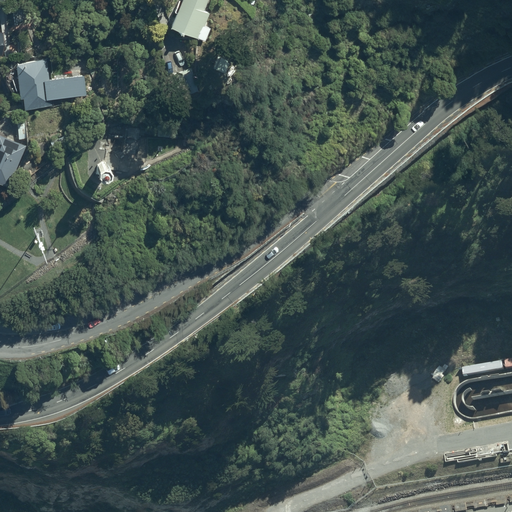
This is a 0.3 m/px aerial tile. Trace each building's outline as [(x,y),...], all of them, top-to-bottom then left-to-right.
[(181,0),(172,25),(199,36),(209,11),(204,9),(208,0),(181,0)] [(47,56),(16,61),(20,96),(24,95),(25,107),(52,103),(51,96),(86,92),(84,73),(50,78),(47,56)] [(192,70),(175,75),(181,94),(198,89),(192,70)] [(27,139),(24,118),(17,120),(19,140),(27,139)] [(0,181),(9,185),(27,145),(0,132),(0,181)] [(105,174),(109,171),(110,169),(110,166),(107,162),(104,161),(102,161),(97,164),(97,169),(100,173),(105,174)]
